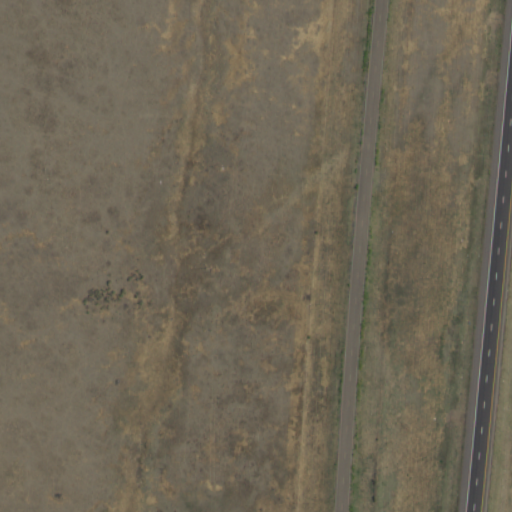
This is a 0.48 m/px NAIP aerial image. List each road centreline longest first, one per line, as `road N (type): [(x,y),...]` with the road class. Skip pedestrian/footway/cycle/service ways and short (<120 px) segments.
road 1 (residential): [(340,511),(377,0)]
road 2 (motorway): [(511,62),(469,511)]
